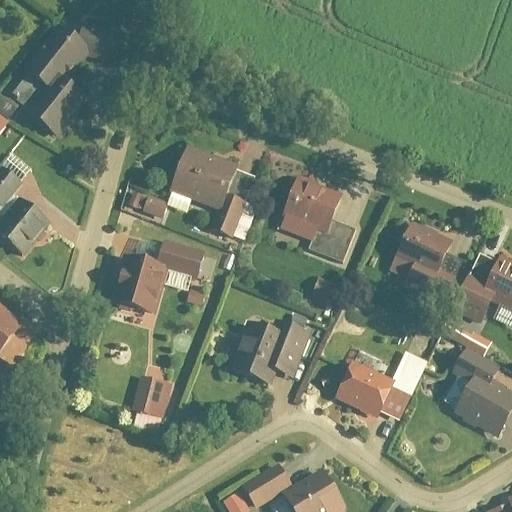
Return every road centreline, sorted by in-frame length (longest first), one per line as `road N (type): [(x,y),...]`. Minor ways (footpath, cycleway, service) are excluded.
road 1 (residential): [(144,511),(294,424),(318,430),(407,498),(439,507),(511,474)]
road 2 (residential): [(511,224),(140,77)]
road 3 (unclassified): [(69,322),(140,77)]
road 4 (unclassified): [(15,511),(69,322)]
